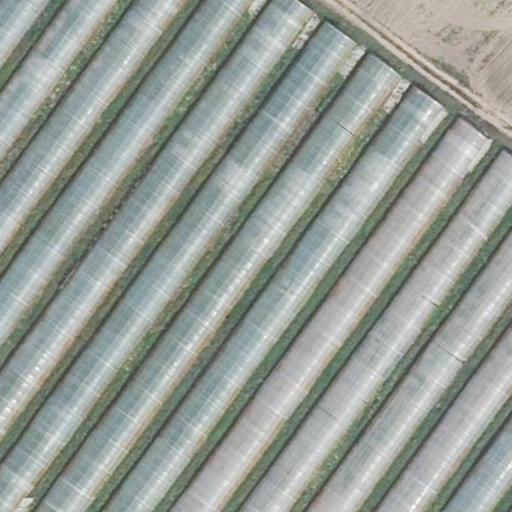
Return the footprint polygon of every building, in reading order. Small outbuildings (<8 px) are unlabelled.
[(0,353),(258,0),(205,0),(0,282),(0,353)] [(0,166),(121,0),(68,0),(0,94),(0,166)] [(0,0),(0,72),(52,0),(0,0)] [(0,260),(189,0),(137,0),(0,188),(0,260)] [(0,447),(319,11),(302,0),(273,0),(0,375),(0,447)] [(20,511),(361,45),(326,22),(0,467),(0,511),(20,511)] [(89,511),(407,77),(371,54),(36,511),(89,511)] [(157,511),(452,108),(416,85),(104,511),(157,511)] [(222,511),(493,141),(457,117),(169,511),(222,511)] [(291,511),(511,210),(511,154),(504,149),(239,511),(291,511)] [(358,511),(511,302),(511,230),(305,511),(358,511)] [(426,511),(511,396),(511,324),(375,511),(426,511)] [(493,511),(511,486),(511,414),(440,511),(493,511)]
